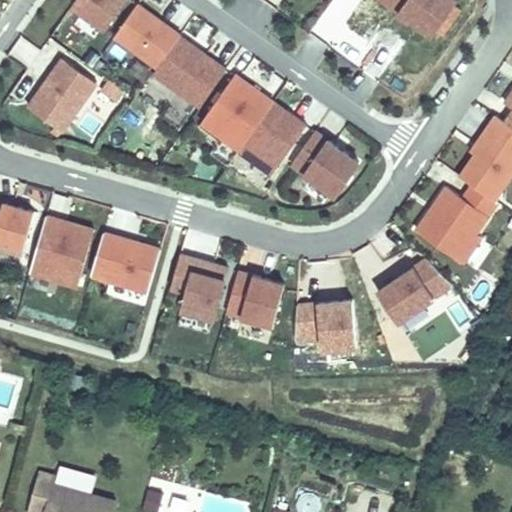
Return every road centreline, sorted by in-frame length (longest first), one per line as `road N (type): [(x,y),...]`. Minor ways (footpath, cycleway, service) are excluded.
road 1 (residential): [(0,160),(298,245),(369,226),(422,150)]
road 2 (residential): [(197,0),(422,150)]
road 3 (residential): [(422,150),(511,20)]
